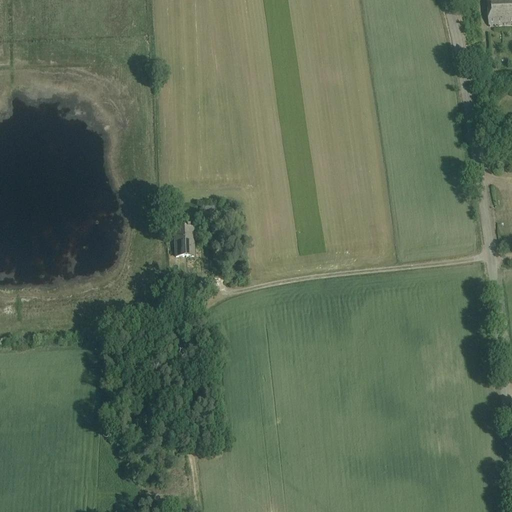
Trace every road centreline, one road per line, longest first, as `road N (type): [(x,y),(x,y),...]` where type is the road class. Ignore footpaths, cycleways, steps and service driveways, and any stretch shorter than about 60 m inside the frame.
road 1 (unclassified): [(511,442),(490,255),(445,0)]
road 2 (track): [(490,255),(221,287)]
road 3 (track): [(192,511),(182,313),(221,287)]
